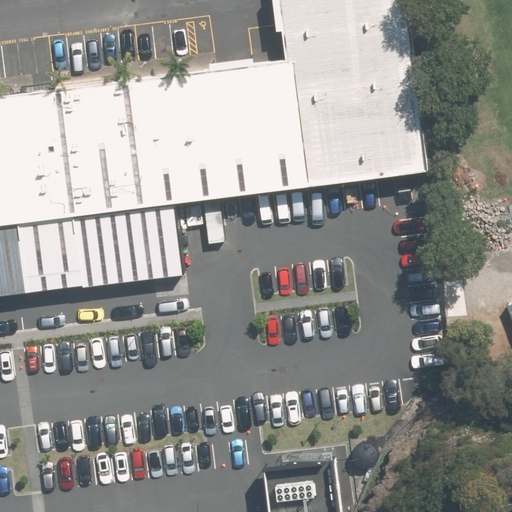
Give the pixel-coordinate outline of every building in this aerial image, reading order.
[(0,92),(0,218),(178,197),(429,167),(411,0),(281,0),(289,56),(0,92)] [(0,292),(89,281),(190,270),(178,197),(0,218),(0,292)] [(427,258),(379,265),(388,324),(436,318),(427,258)] [(442,361),(387,365),(389,398),(445,394),(442,361)] [(344,511),(344,502),(306,506),(307,511),(344,511)]
